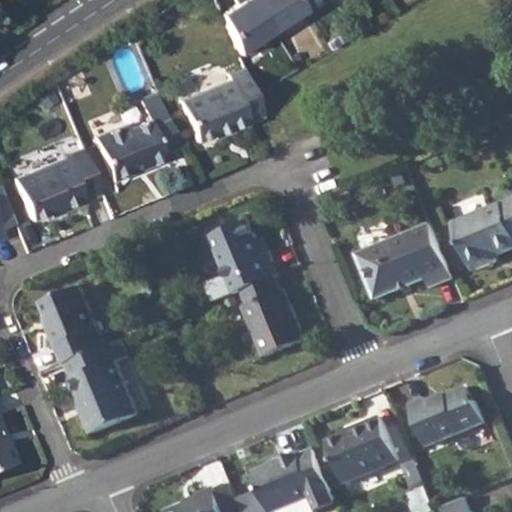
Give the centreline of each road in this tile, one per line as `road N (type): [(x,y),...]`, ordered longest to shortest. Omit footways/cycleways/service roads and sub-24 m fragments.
road 1 (residential): [(369,374),(289,185),(255,175),(5,282),(0,307)]
road 2 (residential): [(369,374),(103,483)]
road 3 (residential): [(0,325),(69,494)]
road 4 (residential): [(110,0),(0,74)]
road 5 (residential): [(486,325),(369,374)]
